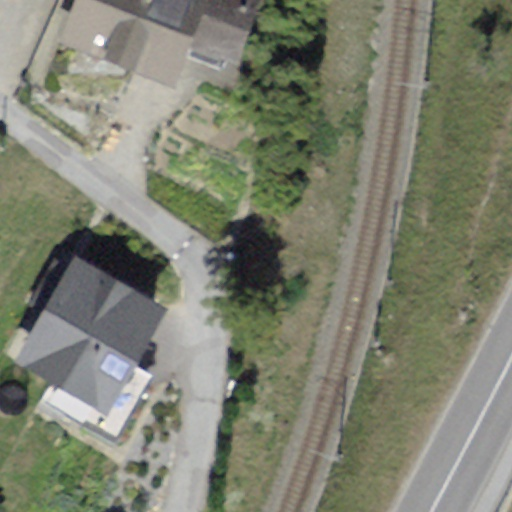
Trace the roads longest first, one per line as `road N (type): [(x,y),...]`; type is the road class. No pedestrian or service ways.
road 1 (residential): [(0,105),(153,220),(194,261),(204,416),(182,511)]
road 2 (secondary): [(511,356),(431,511)]
